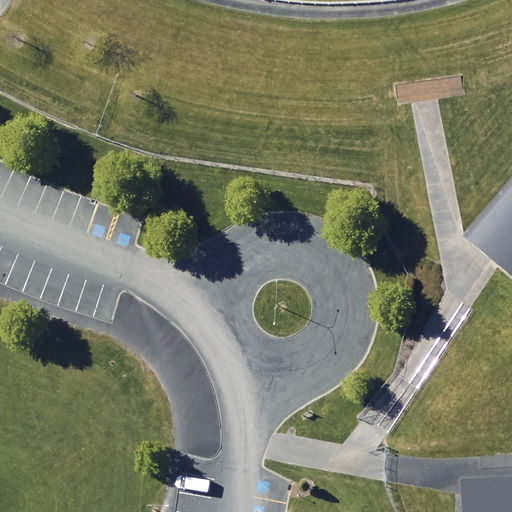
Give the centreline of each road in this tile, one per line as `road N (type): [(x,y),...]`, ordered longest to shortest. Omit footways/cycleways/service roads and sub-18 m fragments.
road 1 (residential): [(168,285),(262,245),(286,243),(328,261),(349,302),(340,347),(305,376),(244,387)]
road 2 (residential): [(168,285),(0,219)]
road 3 (residential): [(244,387),(221,329),(168,285)]
road 4 (residential): [(234,511),(244,387)]
